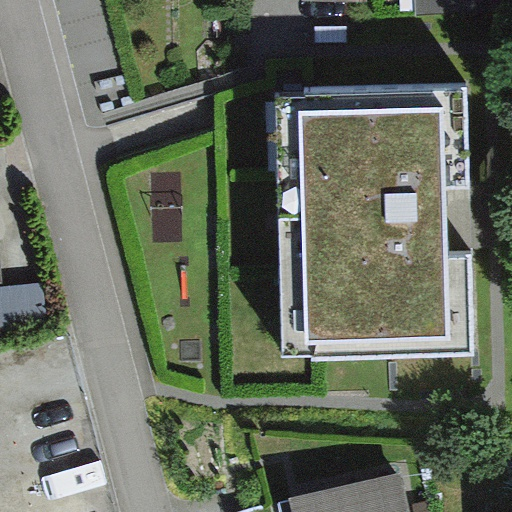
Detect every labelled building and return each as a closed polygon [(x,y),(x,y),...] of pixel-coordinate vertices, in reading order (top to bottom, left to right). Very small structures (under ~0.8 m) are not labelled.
[(276,63),(284,351),(477,346),(474,227),(449,227),(447,157),(471,156),(469,59),(276,63)] [(511,182),(500,183),(501,241),(511,241),(511,182)] [(44,276),(0,280),(0,326),(49,321),(44,276)] [(415,511),(403,458),(289,479),(296,511),(415,511)] [(511,511),(511,495),(501,511),(511,511)]
